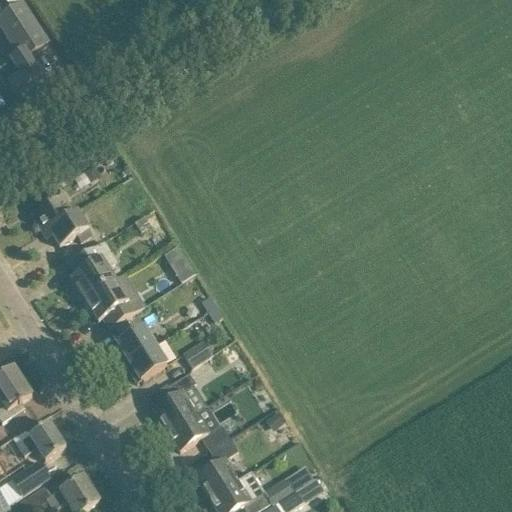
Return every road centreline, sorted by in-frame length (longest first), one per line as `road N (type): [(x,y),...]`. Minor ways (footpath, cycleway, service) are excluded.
road 1 (tertiary): [(0,186),(294,0)]
road 2 (residential): [(146,511),(0,278)]
